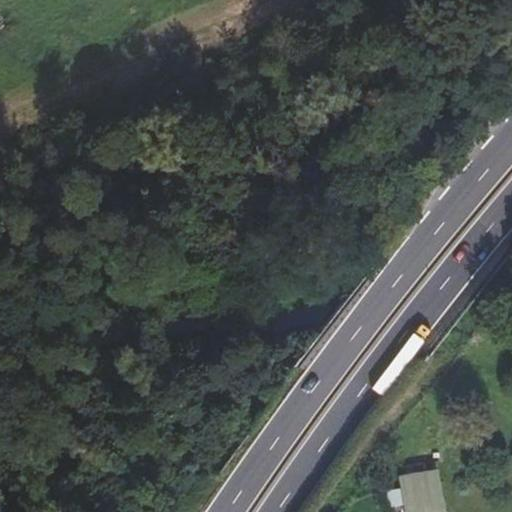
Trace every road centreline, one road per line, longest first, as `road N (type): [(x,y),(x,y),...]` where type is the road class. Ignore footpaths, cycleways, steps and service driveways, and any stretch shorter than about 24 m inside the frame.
road 1 (primary): [(511,144),(324,373),(229,511)]
road 2 (primary): [(278,511),(379,368),(511,205)]
